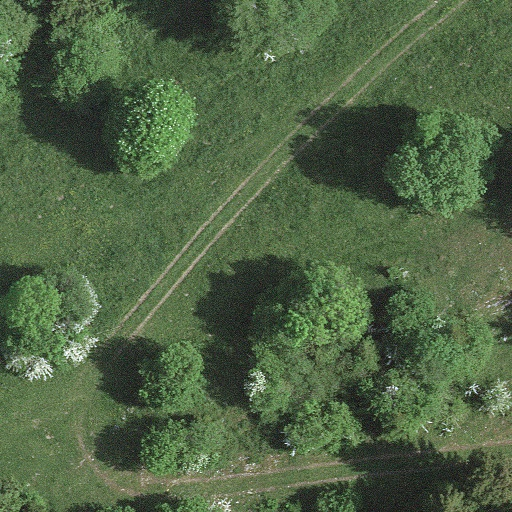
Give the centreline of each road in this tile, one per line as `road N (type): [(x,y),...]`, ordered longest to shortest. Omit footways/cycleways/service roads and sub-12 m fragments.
road 1 (track): [(222,511),(511,464)]
road 2 (track): [(0,455),(97,495),(190,511)]
